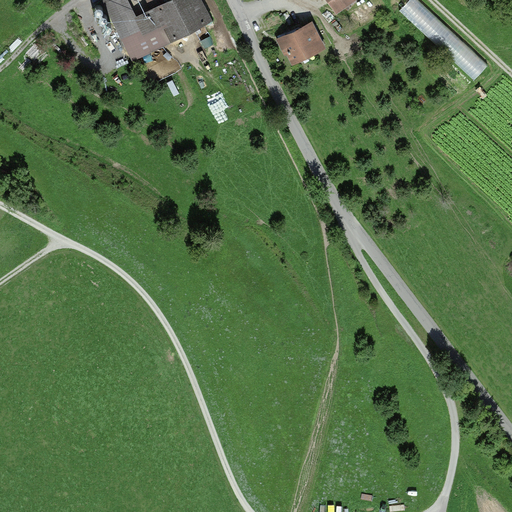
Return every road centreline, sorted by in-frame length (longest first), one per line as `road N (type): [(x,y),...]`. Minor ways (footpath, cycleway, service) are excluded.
road 1 (unclassified): [(511,429),(352,225),(234,0)]
road 2 (track): [(0,204),(123,274),(151,303),(252,511)]
road 3 (track): [(352,225),(355,247),(451,395),(459,429),(441,511)]
